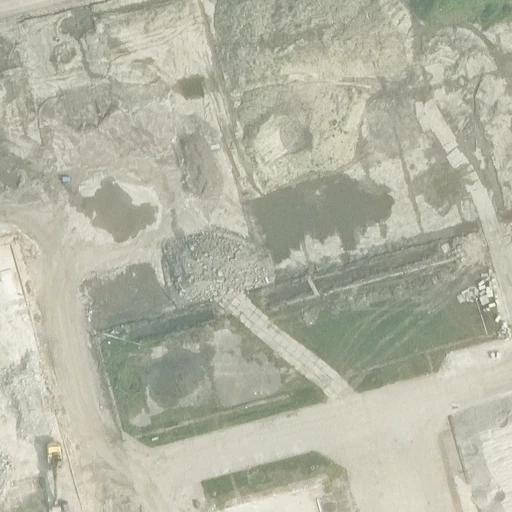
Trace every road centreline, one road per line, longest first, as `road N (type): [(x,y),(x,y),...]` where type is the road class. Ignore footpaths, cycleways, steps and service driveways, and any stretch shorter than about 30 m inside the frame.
road 1 (unknown): [(157,469),(129,463),(110,446),(48,223),(19,207),(0,208)]
road 2 (unknown): [(418,393),(157,469)]
road 3 (unknown): [(418,393),(448,511)]
